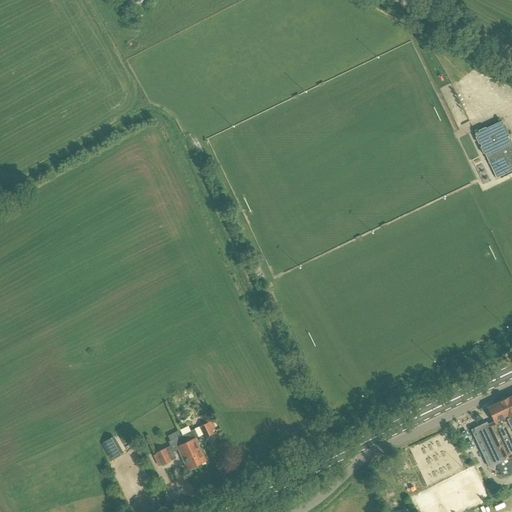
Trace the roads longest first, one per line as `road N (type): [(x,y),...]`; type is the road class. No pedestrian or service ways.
road 1 (primary): [(219,511),(511,371)]
road 2 (unclassified): [(300,511),(368,455),(511,386)]
road 3 (unclassified): [(511,54),(402,0)]
